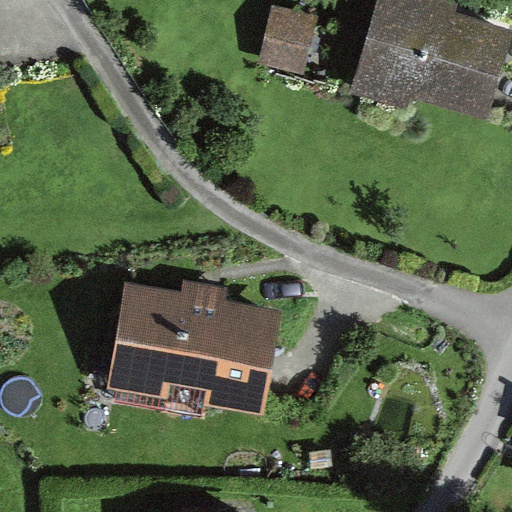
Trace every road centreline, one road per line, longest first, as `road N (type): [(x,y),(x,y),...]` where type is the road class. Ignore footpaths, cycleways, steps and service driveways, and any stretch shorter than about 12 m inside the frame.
road 1 (residential): [(511,334),(335,266),(236,214),(149,127),(64,0)]
road 2 (residential): [(433,511),(511,377)]
